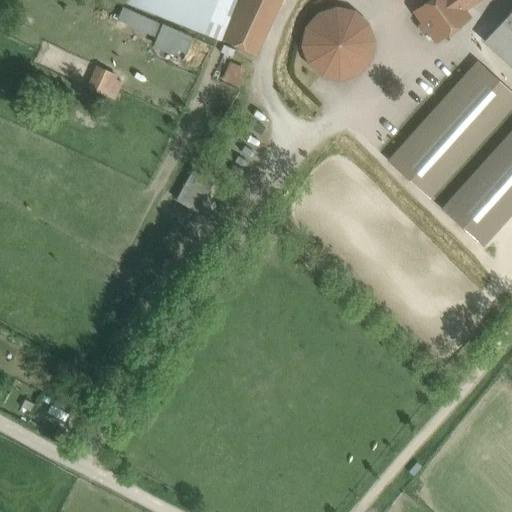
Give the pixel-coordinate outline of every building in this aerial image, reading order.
[(389,0),(372,0),(378,8),(389,0)] [(417,0),(442,38),(481,13),(476,5),(483,0),(417,0)] [(123,8),(118,19),(157,36),(161,26),(123,8)] [(325,19),(310,29),(306,52),(311,67),(324,79),(342,79),(356,76),(375,63),(379,43),(373,28),(361,18),(340,12),(325,19)] [(511,12),(492,35),(511,53),(511,12)] [(396,156),(438,194),(511,112),(511,79),(487,56),(396,156)] [(239,86),(247,69),(230,61),(222,78),(239,86)] [(89,88),(105,95),(114,75),(98,67),(89,88)] [(493,243),(511,220),(511,132),(449,204),(493,243)] [(199,210),(216,180),(194,169),(178,199),(199,210)]
